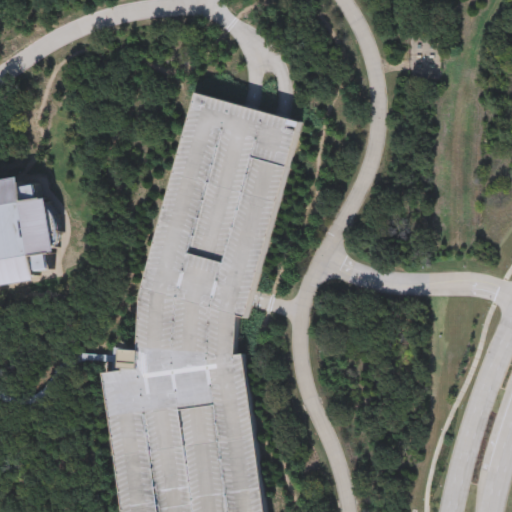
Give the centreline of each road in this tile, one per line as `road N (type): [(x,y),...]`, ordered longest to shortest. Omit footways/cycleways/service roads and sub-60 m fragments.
road 1 (residential): [(354,511),(309,390),(301,341),(311,279),(378,139),(377,79),(341,0)]
road 2 (primary): [(511,325),(450,511)]
road 3 (residential): [(511,299),(386,283),(321,259)]
